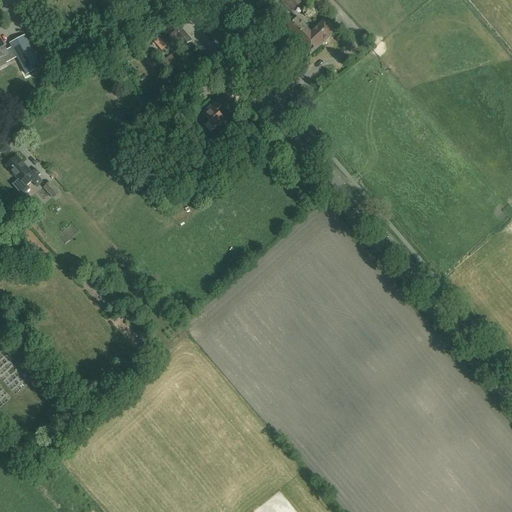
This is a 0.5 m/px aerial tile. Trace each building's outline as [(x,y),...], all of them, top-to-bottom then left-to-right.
[(299,0),(283,0),(292,10),(301,2),(299,0)] [(297,18),(292,23),(286,28),(310,55),(322,43),(321,42),(333,30),(324,20),(311,32),(297,18)] [(183,46),(191,39),(177,22),(161,36),(168,45),(176,38),(183,46)] [(12,47),(11,48),(16,57),(17,57),(26,75),(40,67),(23,35),(9,43),(12,47)] [(33,46),(39,43),(36,37),(30,40),(33,46)] [(1,39),(0,39),(0,58),(3,57),(6,63),(16,57),(11,48),(6,50),(1,39)] [(174,55),(166,62),(171,67),(179,61),(174,55)] [(240,97),(232,87),(202,114),(216,129),(225,121),(221,117),(234,105),(233,104),(240,97)] [(218,157),(230,148),(222,139),(211,148),(218,157)] [(16,156),(6,165),(18,179),(12,184),(22,196),(30,188),(28,185),(40,174),(35,168),(31,172),(30,172),(31,172),(16,156)] [(141,163),(140,164),(135,168),(143,174),(148,169),(141,163)] [(50,182),(49,183),(44,187),(53,198),(59,193),(50,182)] [(86,276),(90,281),(95,278),(95,277),(91,272),(86,276)]
